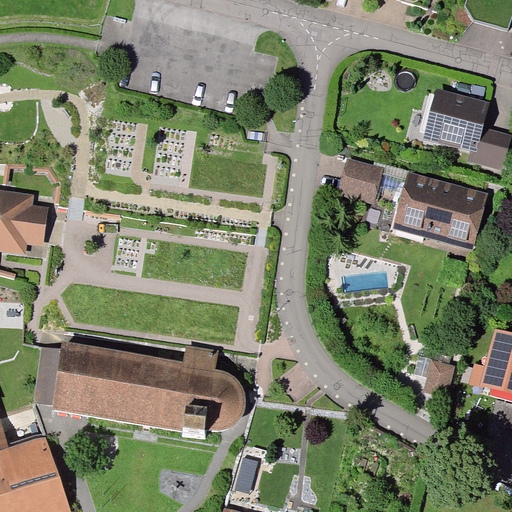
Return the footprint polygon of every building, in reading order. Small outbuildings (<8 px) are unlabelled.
[(478,133),(484,110),(436,97),(424,141),(472,153),(470,163),(499,171),(507,141),(478,133)] [(382,172),(352,165),(345,193),(376,200),(382,172)] [(469,248),(481,202),(408,183),(396,228),(469,248)] [(0,242),(19,245),(27,239),(30,218),(24,210),(1,207),(2,201),(0,200),(0,242)] [(487,372),(483,388),(511,396),(511,342),(496,339),(492,355),(486,359),(484,366),(487,372)] [(60,351),(51,413),(181,434),(180,439),(203,441),(204,433),(216,434),(225,431),(232,426),(237,420),(240,411),(240,403),(237,394),(231,386),(222,381),(211,379),(215,357),(185,353),(183,371),(60,351)] [(449,360),(435,356),(425,393),(439,397),(449,360)] [(511,412),(496,408),(491,430),(511,435),(511,412)] [(16,441),(18,444),(2,449),(0,449),(0,511),(66,511),(40,436),(24,442),(23,439),(16,441)]
